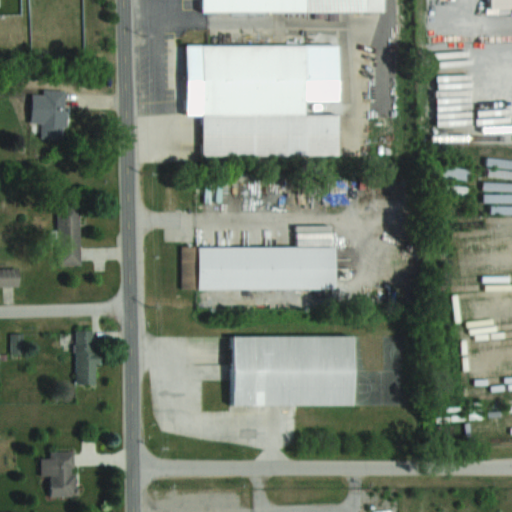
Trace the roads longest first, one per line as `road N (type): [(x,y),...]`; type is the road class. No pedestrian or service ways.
road 1 (tertiary): [(134,511),(125,0)]
road 2 (residential): [(511,462),(133,462)]
road 3 (residential): [(131,310),(0,312)]
